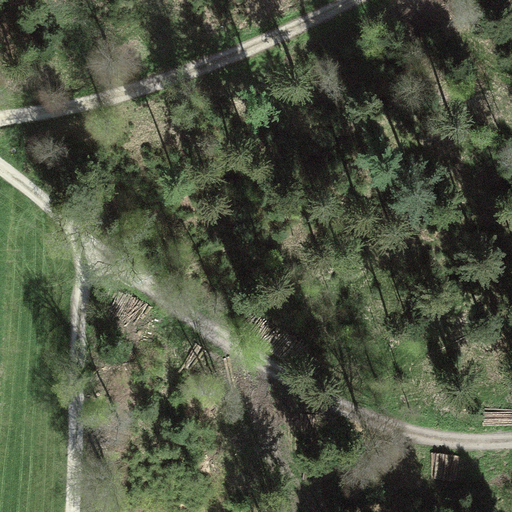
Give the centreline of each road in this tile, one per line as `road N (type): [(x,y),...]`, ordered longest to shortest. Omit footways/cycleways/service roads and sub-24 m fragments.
road 1 (track): [(511,443),(461,443),(305,390),(79,247)]
road 2 (track): [(0,119),(243,54),(359,0)]
road 3 (track): [(68,511),(79,247)]
